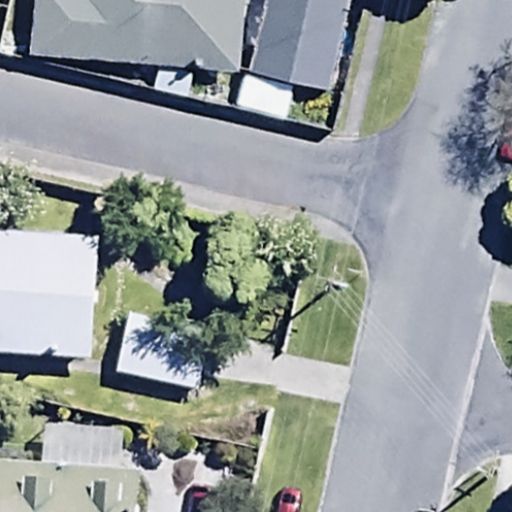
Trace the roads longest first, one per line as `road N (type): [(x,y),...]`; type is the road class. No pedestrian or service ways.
road 1 (residential): [(0,110),(425,207)]
road 2 (residential): [(472,0),(425,207)]
road 3 (residential): [(425,207),(383,372)]
road 4 (residential): [(383,372),(353,511)]
road 5 (residential): [(511,400),(383,372)]
